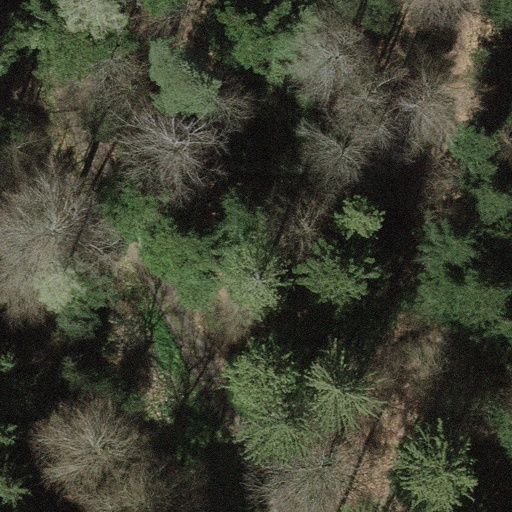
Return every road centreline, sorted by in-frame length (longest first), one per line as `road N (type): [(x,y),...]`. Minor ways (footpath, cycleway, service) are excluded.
road 1 (track): [(48,0),(108,150),(287,511)]
road 2 (track): [(506,0),(395,511)]
